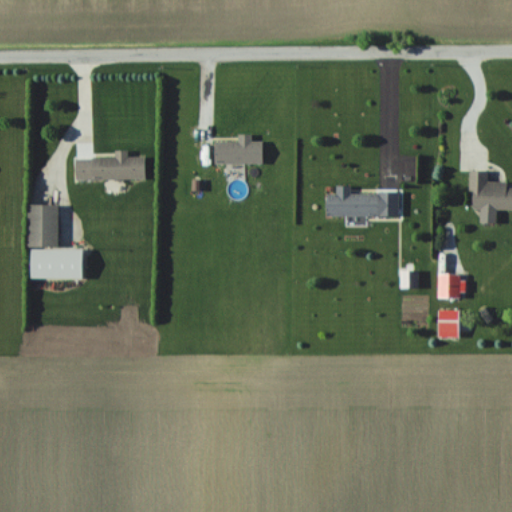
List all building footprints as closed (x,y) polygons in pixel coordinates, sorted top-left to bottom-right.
[(237,142),(214,142),(214,164),(262,164),(262,142),(251,142),(251,135),(237,135),(237,142)] [(145,180),(144,157),(126,157),(126,151),(114,151),(114,159),(74,159),(74,180),(145,180)] [(511,187),(507,188),(507,182),(486,182),(487,171),(469,171),(468,210),(511,209),(511,187)] [(351,191),(351,186),(335,186),(335,194),(325,194),(325,216),(399,216),(399,191),(351,191)] [(27,206),(27,247),(57,247),(57,206),(27,206)] [(81,280),(81,250),(29,249),(29,279),(81,280)] [(437,298),(464,298),(464,275),(437,275),(437,298)] [(457,338),(457,310),(437,310),(437,338),(457,338)]
